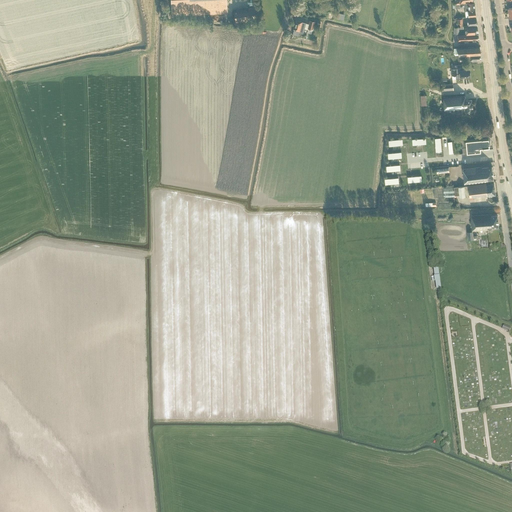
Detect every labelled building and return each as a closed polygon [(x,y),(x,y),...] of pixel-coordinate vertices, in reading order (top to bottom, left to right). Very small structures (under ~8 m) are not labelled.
[(170,0),(171,16),(226,13),(225,0),(170,0)] [(468,17),(476,17),(475,10),(474,2),(465,3),(459,3),(453,4),(454,4),(452,4),(452,8),(455,8),(455,9),(460,8),(460,7),(464,7),(464,11),(468,11),(468,17)] [(248,7),(250,20),(257,19),(255,6),(248,7)] [(302,22),(295,20),(293,29),(294,30),(292,35),(298,36),(299,32),(303,33),(304,28),(307,29),(308,29),(312,30),(314,21),(309,20),(308,24),(305,23),(301,22),(302,22)] [(465,35),(478,34),(477,26),(465,27),(465,35)] [(458,55),(480,54),(479,47),(457,48),(458,55)] [(460,69),(451,69),(452,75),(456,75),(456,74),(459,74),(459,78),(470,78),(469,70),(460,71),(460,69)] [(473,112),(472,100),(465,100),(465,96),(443,97),(444,111),(462,109),(462,108),(466,108),(466,112),(473,112)] [(481,147),(490,146),(489,137),(466,139),(462,140),(463,153),(468,153),(468,151),(481,150),(481,147)] [(465,184),(494,181),(493,176),(493,170),(492,167),(482,168),(482,167),(463,169),(465,184)] [(495,195),(494,184),(486,185),(486,183),(458,187),(458,186),(454,187),(455,195),(459,195),(460,198),(466,197),(470,196),(470,200),(474,199),(473,196),(487,194),(488,196),(489,196),(489,197),(492,196),(492,195),(495,195)] [(498,220),(498,216),(491,216),(491,214),(471,216),(472,219),(472,231),(488,230),(488,229),(492,229),(492,228),(499,227),(498,223),(498,220)]
